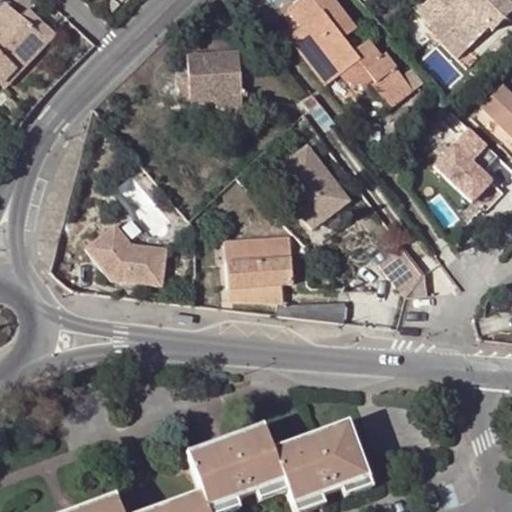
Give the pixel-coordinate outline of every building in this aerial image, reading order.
[(111,11),(119,3),(115,0),(107,0),(104,3),(111,11)] [(355,28),(333,0),(298,0),(285,11),(298,28),(293,32),(330,80),(334,76),(336,78),(340,81),(346,83),(351,85),(357,86),(363,86),(368,85),(388,109),(412,91),(384,53),(380,56),(366,41),(352,53),(341,40),(355,28)] [(433,22),(430,25),(442,38),(453,27),(469,44),(488,25),(466,0),(425,0),(418,7),(433,22)] [(511,3),(509,0),(466,0),(488,25),(489,24),(492,28),(511,8),(511,3)] [(0,6),(0,85),(0,86),(18,69),(13,64),(41,37),(20,16),(4,2),(0,6)] [(13,64),(18,69),(0,86),(5,89),(55,35),(28,8),(20,16),(41,37),(13,64)] [(469,44),(453,27),(442,38),(459,54),(469,44)] [(322,87),(330,80),(293,32),(285,38),(322,87)] [(502,42),(489,56),(496,62),(508,49),(502,42)] [(179,105),(215,102),(238,101),(237,52),(186,55),(187,73),(177,73),(179,105)] [(511,97),(501,87),(481,107),(511,136),(511,97)] [(13,113),(20,106),(9,95),(3,102),(13,113)] [(303,103),(309,112),(318,104),(312,96),(303,103)] [(468,129),(433,165),(470,201),(490,181),(481,173),(497,157),(468,129)] [(117,159),(123,153),(115,143),(108,149),(117,159)] [(306,147),(270,174),(311,227),(346,200),(306,147)] [(160,293),(164,255),(128,252),(110,229),(81,254),(109,287),(160,293)] [(225,244),(227,291),(279,289),(290,288),(288,241),(225,244)] [(425,275),(399,243),(376,260),(403,296),(425,275)] [(425,275),(403,296),(427,294),(425,275)] [(281,307),(279,289),(227,291),(228,306),(277,307),(281,307)] [(290,309),(281,307),(277,307),(276,320),(339,326),(342,304),(290,309)] [(322,499),(343,491),(370,481),(349,424),(274,452),(265,429),(189,457),(202,494),(155,511),(121,511),(117,499),(81,511),(212,511),(237,504),(258,496),(286,485),(289,493),(295,508),(322,499)] [(373,489),(370,481),(343,491),(346,499),(373,489)] [(261,504),(289,493),(286,485),(258,496),(261,504)] [(313,511),(325,508),(322,499),(295,508),(296,511),(313,511)]
